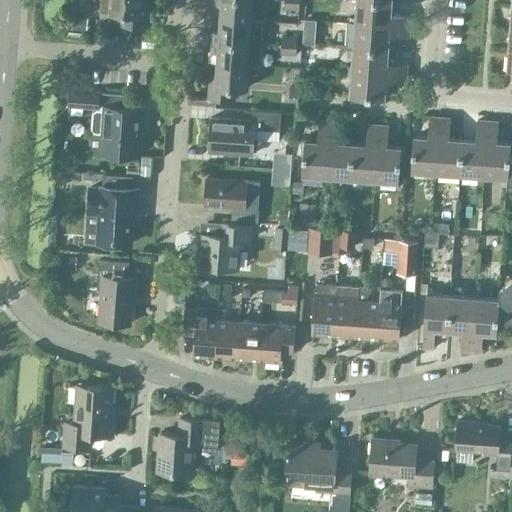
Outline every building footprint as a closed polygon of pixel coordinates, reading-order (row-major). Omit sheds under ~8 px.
[(101,0),(100,11),(121,12),(120,24),(146,26),(148,4),(142,3),(141,0),(101,0)] [(214,0),(214,6),(220,7),(220,17),(249,19),(250,0),(214,0)] [(356,0),(355,0),(354,24),(409,28),(410,18),(389,16),(390,3),(356,0)] [(213,29),(212,40),(259,43),(261,19),(249,19),(220,17),(219,30),(213,29)] [(348,23),(346,47),(352,47),(387,50),(388,37),(408,38),(409,28),(354,24),(348,23)] [(282,36),(281,44),(295,45),(296,37),(282,36)] [(212,40),(211,50),(218,50),(217,63),(246,65),(258,66),(259,43),(212,40)] [(295,45),(281,44),(280,53),(295,54),(295,45)] [(352,47),(351,71),(405,75),(406,65),(386,63),(387,50),(352,47)] [(493,64),(494,48),(482,47),(482,64),(493,64)] [(216,75),(209,75),(208,97),(235,99),(236,87),(244,88),(246,65),(217,63),(216,75)] [(405,75),(351,71),(349,96),(383,98),(384,84),(404,86),(405,75)] [(71,105),(97,107),(98,93),(72,91),(71,105)] [(140,110),(105,107),(103,134),(94,134),(90,137),(90,149),(93,152),(101,153),(136,156),(140,110)] [(210,116),(208,150),(251,153),(253,137),(277,139),(279,111),(252,109),(251,119),(210,116)] [(413,137),(410,170),(434,172),(438,118),(428,117),(426,138),(413,137)] [(434,172),(458,173),(461,140),(447,139),(449,119),(438,118),(434,172)] [(300,173),(325,175),(330,121),(320,120),(318,141),(303,140),(300,173)] [(325,175),(349,177),(352,143),(338,142),(340,122),(330,121),(325,175)] [(461,140),(458,173),(482,175),(486,122),(476,121),(474,141),(461,140)] [(486,122),(482,175),(506,177),(508,156),(509,144),(495,143),(496,122),(486,122)] [(349,177),(373,179),(378,125),(367,124),(365,144),(352,143),(349,177)] [(378,125),(373,179),(398,181),(400,147),(387,146),(388,126),(378,125)] [(83,172),(82,180),(103,182),(103,175),(103,173),(83,172)] [(231,218),(256,219),(257,206),(244,206),(245,180),(206,177),(204,205),(232,207),(231,218)] [(88,188),(87,213),(99,214),(97,242),(130,244),(132,208),(135,208),(136,189),(101,187),(101,189),(88,188)] [(200,264),(236,267),(238,239),(246,239),(247,223),(223,222),(222,234),(202,233),(200,264)] [(289,225),(276,224),(274,248),(287,248),(289,225)] [(308,227),(306,251),(331,253),(333,229),(308,227)] [(341,246),(356,246),(357,229),(343,228),(341,246)] [(65,248),(80,249),(81,237),(66,235),(65,248)] [(386,239),(385,251),(399,252),(398,271),(416,272),(419,241),(400,240),(386,239)] [(61,268),(74,269),(75,258),(63,256),(61,268)] [(96,288),(102,289),(100,321),(129,323),(131,294),(134,294),(135,277),(127,277),(128,262),(98,260),(96,288)] [(511,282),(510,281),(499,291),(498,300),(497,321),(511,322),(511,282)] [(312,332),(334,334),(338,285),(316,283),(312,332)] [(282,300),(298,301),(299,285),(289,284),(289,290),(282,290),(282,300)] [(359,287),(338,285),(334,334),(356,335),(359,287)] [(359,287),(356,335),(378,337),(380,300),(368,299),(369,286),(360,285),(359,287)] [(378,337),(400,339),(403,290),(380,288),(380,300),(378,337)] [(425,294),(421,348),(433,349),(434,329),(447,330),(450,296),(425,294)] [(470,351),(474,298),(450,296),(447,330),(461,331),(459,351),(470,351)] [(474,298),(470,351),(480,352),(481,333),(496,334),(497,321),(498,300),(474,298)] [(216,355),(218,318),(219,309),(199,308),(199,309),(186,308),(184,333),(195,334),(194,353),(216,355)] [(216,355),(237,356),(240,319),(218,318),(216,355)] [(240,319),(237,356),(259,358),(262,321),(240,319)] [(262,321),(259,358),(281,360),(282,349),(294,350),(294,347),(296,324),(262,321)] [(63,445),(88,447),(89,435),(111,437),(113,419),(109,419),(112,388),(77,385),(74,423),(65,422),(63,445)] [(160,432),(156,470),(186,472),(188,449),(214,451),(217,422),(201,420),(178,418),(176,433),(160,432)] [(457,421),(455,449),(456,449),(455,461),(471,462),(472,450),(497,452),(496,469),(508,470),(510,443),(496,442),(497,427),(475,425),(475,422),(457,421)] [(414,460),(415,445),(388,443),(389,440),(371,439),(369,472),(408,475),(407,486),(430,487),(432,462),(414,460)] [(291,465),(290,482),(317,484),(317,490),(331,491),(331,497),(348,498),(350,471),(333,470),(334,450),(308,448),(309,443),(288,442),(286,465),(291,465)] [(54,448),(44,447),(43,461),(54,462),(54,448)] [(234,451),(233,464),(247,465),(247,452),(234,451)] [(132,511),(133,506),(119,505),(120,495),(104,493),(104,488),(70,485),(69,500),(75,501),(74,511),(132,511)]
